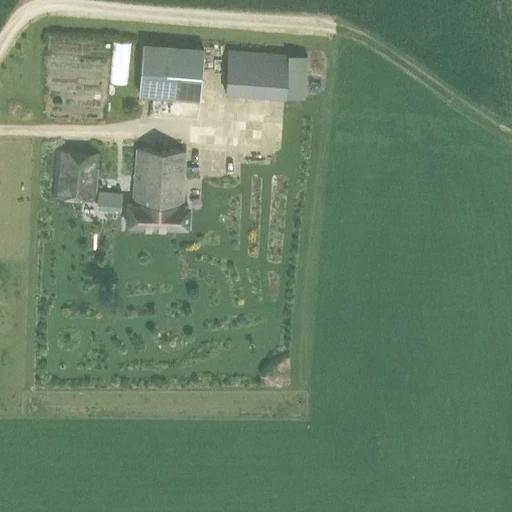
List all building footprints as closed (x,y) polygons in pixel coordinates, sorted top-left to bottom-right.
[(144,43),(140,93),(201,98),(206,48),(144,43)] [(230,47),(226,95),(283,100),(287,51),(230,47)] [(291,49),(291,90),(308,90),(309,49),(291,49)] [(287,156),(287,141),(251,143),(252,158),(287,156)] [(189,204),(183,204),(186,149),(138,146),(134,202),(129,202),(128,223),(188,227),(189,204)] [(101,153),(57,148),(52,198),(96,202),(101,153)] [(186,175),(199,175),(199,166),(187,165),(186,175)] [(112,205),(120,206),(121,192),(113,191),(112,205)] [(221,234),(203,235),(204,264),(222,263),(221,234)]
